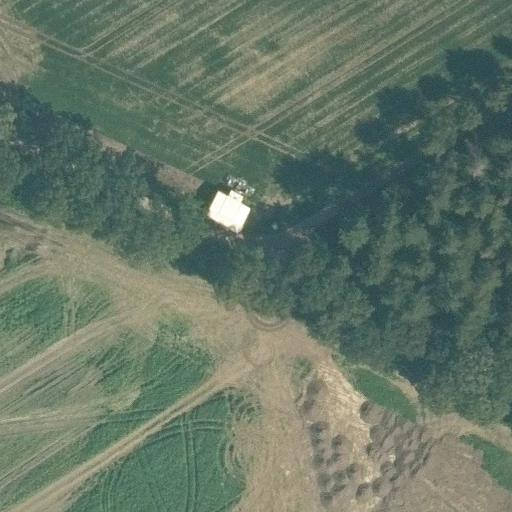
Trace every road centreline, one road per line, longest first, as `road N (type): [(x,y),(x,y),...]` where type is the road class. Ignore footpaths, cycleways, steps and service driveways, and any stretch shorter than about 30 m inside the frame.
road 1 (unclassified): [(511,101),(266,254),(0,134)]
road 2 (track): [(266,254),(511,373)]
